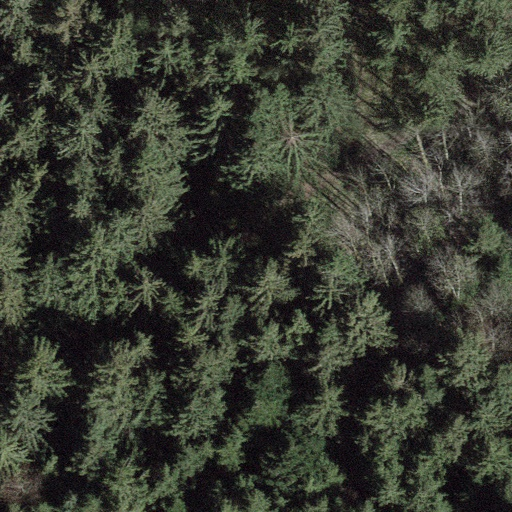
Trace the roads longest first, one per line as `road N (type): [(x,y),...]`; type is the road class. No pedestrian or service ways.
road 1 (track): [(373,0),(378,108),(223,213),(0,344)]
road 2 (track): [(511,6),(378,108)]
